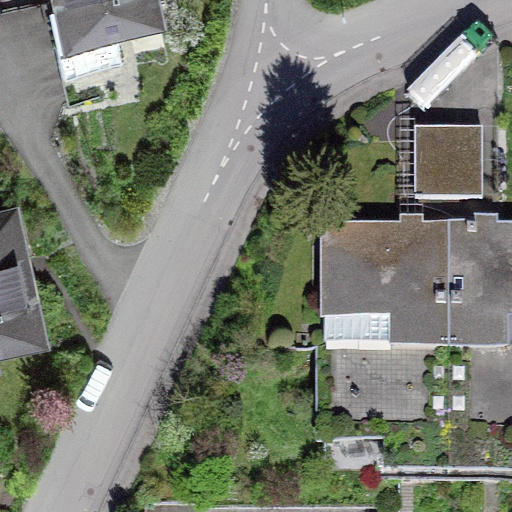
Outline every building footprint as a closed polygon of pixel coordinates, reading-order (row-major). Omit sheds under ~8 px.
[(157,30),(149,0),(45,0),(58,52),(157,30)] [(120,68),(64,80),(70,109),(126,97),(120,68)] [(432,129),(408,130),(410,201),(483,199),(481,128),(465,128),(432,129)] [(0,349),(42,339),(11,210),(0,212),(0,349)] [(240,506),(299,505),(342,504),(380,504),(394,504),(394,471),(411,471),(490,470),(507,469),(506,442),(511,441),(511,350),(507,350),(506,322),(511,321),(511,235),(494,236),(493,218),(484,218),(471,218),(471,236),(411,237),(323,238),(324,321),(391,321),(391,348),(324,349),(325,436),(196,438),(197,506),(240,506)]
